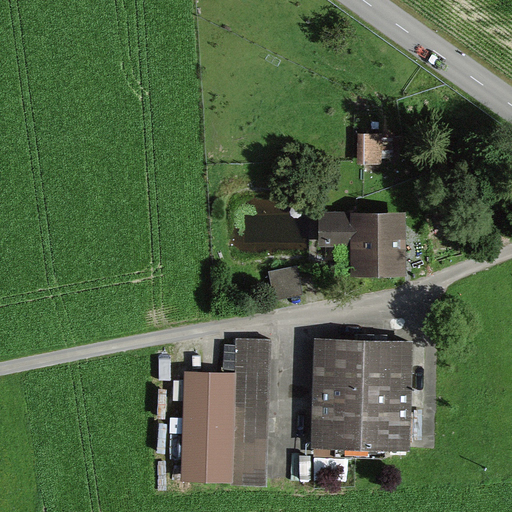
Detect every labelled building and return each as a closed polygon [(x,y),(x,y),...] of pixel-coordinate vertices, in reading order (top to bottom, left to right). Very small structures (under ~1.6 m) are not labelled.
[(388,137),(361,137),(361,161),(388,161),(388,137)] [(405,214),(351,214),(351,275),(405,274),(405,214)] [(298,269),(274,273),(277,297),(302,293),(298,269)] [(404,344),(317,342),(314,452),(401,454),(404,344)] [(240,380),(189,378),(184,480),(265,484),(272,346),(242,345),(240,380)]
